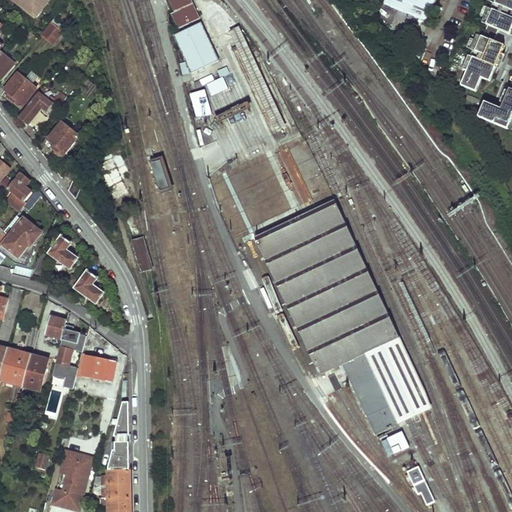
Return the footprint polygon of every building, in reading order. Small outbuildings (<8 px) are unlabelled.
[(22,0),(23,1),(20,4),(34,15),(35,15),(41,7),(44,9),(50,0),(22,0)] [(170,0),(177,13),(173,15),(179,29),(201,19),(192,0),(170,0)] [(435,0),(385,0),(384,4),(418,19),(417,23),(424,26),(425,22),(426,23),(435,0)] [(492,2),(511,10),(511,0),(490,0),(490,1),(492,2)] [(511,10),(492,2),(489,8),(511,17),(511,10)] [(44,9),(41,7),(35,15),(37,17),(44,9)] [(484,16),(482,22),(488,24),(498,29),(509,34),(511,27),(511,17),(489,8),(488,7),(484,16)] [(498,29),(488,24),(482,36),(493,41),(498,29)] [(64,33),(55,25),(45,37),(55,45),(64,33)] [(221,61),(205,26),(178,38),(194,74),(221,61)] [(21,37),(16,33),(7,45),(11,49),(21,37)] [(482,36),(476,34),(474,39),(470,49),(472,49),(498,61),(504,46),(493,41),(482,36)] [(498,61),(472,49),(469,55),(495,66),(498,61)] [(13,65),(0,53),(0,67),(7,74),(13,65)] [(460,85),(475,91),(481,78),(489,81),(495,66),(469,55),(467,54),(461,69),(466,71),(460,85)] [(37,89),(18,74),(5,90),(14,98),(11,102),(20,109),(37,89)] [(511,81),(503,103),(511,106),(511,81)] [(53,118),(69,99),(62,94),(56,101),(53,105),(49,102),(40,94),(21,117),(29,124),(43,109),(53,118)] [(477,100),(466,95),(464,99),(475,104),(477,100)] [(274,97),(264,101),(276,132),(287,128),(274,97)] [(511,114),(500,109),(483,102),(477,117),(506,130),(508,124),(511,115),(511,114)] [(511,106),(503,103),(500,109),(511,114),(511,115),(508,124),(511,125),(511,106)] [(78,137),(63,124),(49,141),(58,148),(56,150),(63,156),(78,137)] [(126,192),(112,155),(104,159),(98,166),(110,198),(126,192)] [(0,182),(12,168),(0,158),(0,182)] [(161,159),(153,162),(162,190),(170,188),(161,159)] [(22,173),(10,189),(14,193),(18,196),(11,205),(21,213),(27,204),(25,202),(33,193),(27,187),(31,181),(22,173)] [(4,177),(0,184),(6,189),(11,182),(4,177)] [(18,196),(14,193),(7,202),(11,205),(18,196)] [(430,412),(339,210),(260,244),(319,379),(343,370),(374,438),(430,412)] [(126,216),(118,219),(127,242),(134,240),(126,216)] [(13,233),(0,248),(0,250),(15,262),(28,265),(34,249),(35,248),(32,246),(42,233),(24,218),(13,233)] [(8,229),(0,237),(0,248),(13,233),(8,229)] [(63,236),(51,254),(72,269),(79,259),(68,251),(72,244),(63,236)] [(143,242),(132,244),(139,274),(150,271),(143,242)] [(34,249),(28,265),(36,267),(42,253),(34,249)] [(36,268),(44,271),(50,256),(42,253),(36,267),(36,268)] [(89,271),(76,288),(97,304),(104,293),(93,285),(98,278),(89,271)] [(67,282),(71,285),(76,278),(73,275),(67,282)] [(9,297),(0,294),(0,293),(1,288),(0,287),(0,309),(6,311),(9,297)] [(51,319),(47,335),(63,339),(66,327),(68,320),(60,318),(59,321),(51,319)] [(75,330),(66,327),(63,339),(57,363),(70,366),(73,350),(84,353),(88,337),(77,334),(76,338),(73,337),(75,330)] [(0,381),(8,349),(0,347),(0,381)] [(0,381),(0,382),(24,389),(33,356),(8,349),(0,381)] [(24,389),(20,403),(29,405),(33,391),(33,388),(42,390),(50,360),(33,356),(24,389)] [(87,377),(113,382),(117,362),(88,356),(83,376),(87,377)] [(70,366),(57,363),(54,374),(67,378),(65,387),(74,390),(80,369),(70,366)] [(110,470),(131,470),(131,453),(130,442),(119,443),(119,436),(130,436),(130,402),(124,402),(116,437),(118,437),(118,443),(117,443),(109,469),(110,470)] [(404,430),(381,441),(388,457),(411,447),(404,430)] [(58,489),(54,504),(80,511),(94,458),(67,451),(62,474),(68,475),(64,490),(58,489)] [(46,470),(50,456),(39,453),(35,468),(46,470)] [(424,507),(436,502),(420,465),(409,470),(424,507)] [(103,476),(103,484),(109,484),(131,483),(131,473),(131,470),(110,470),(109,470),(109,476),(103,476)] [(103,490),(103,498),(131,497),(131,490),(131,483),(109,484),(109,490),(103,490)] [(110,506),(110,511),(132,510),(132,504),(131,497),(103,498),(103,505),(110,506)]
